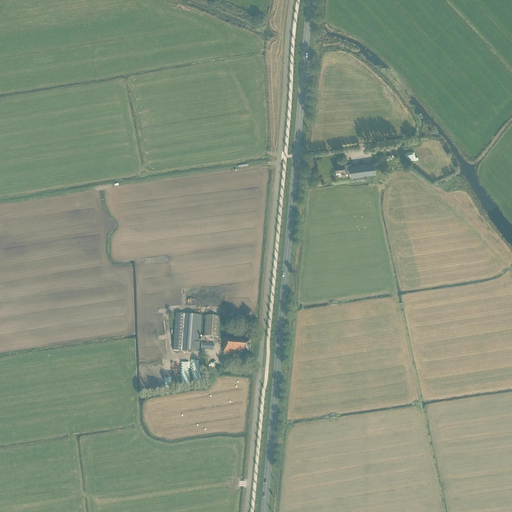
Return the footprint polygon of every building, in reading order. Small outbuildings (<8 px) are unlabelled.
[(351,170),(352,178),(376,174),(374,163),(352,167),(351,165),(344,166),(344,163),(338,163),(338,165),(335,165),(336,172),(345,171),(351,170)] [(202,316),(176,314),(174,351),(199,353),(202,316)] [(204,337),(218,338),(220,317),(206,316),(204,337)] [(243,355),(249,355),(251,340),(224,338),(223,349),(224,349),(223,354),(239,356),(239,355),(243,356),(243,355)] [(215,368),(215,363),(206,362),(206,371),(214,371),(214,368),(215,368)]
